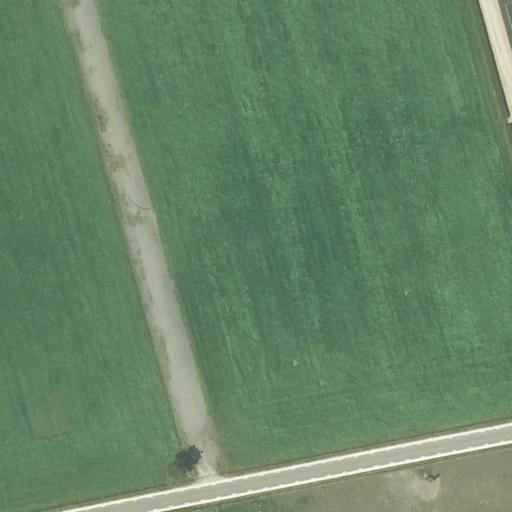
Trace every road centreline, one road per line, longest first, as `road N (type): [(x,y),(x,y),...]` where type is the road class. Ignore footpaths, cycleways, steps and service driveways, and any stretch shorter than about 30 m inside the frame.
road 1 (track): [(77,0),(212,491)]
road 2 (unclassified): [(112,511),(511,432)]
